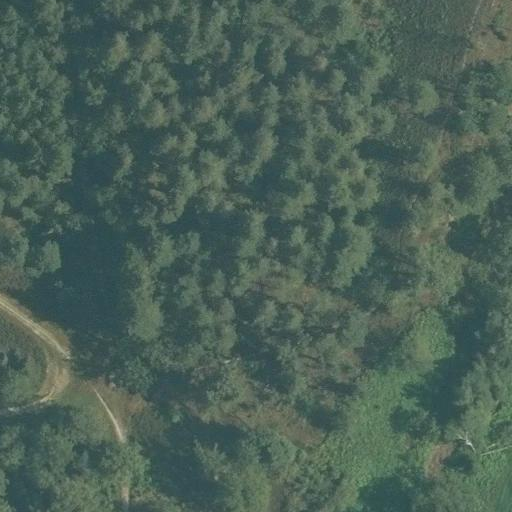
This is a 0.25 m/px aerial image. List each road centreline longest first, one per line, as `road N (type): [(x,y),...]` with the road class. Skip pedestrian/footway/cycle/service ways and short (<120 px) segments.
road 1 (track): [(100,378),(53,0)]
road 2 (track): [(0,307),(100,378),(114,437),(113,511)]
